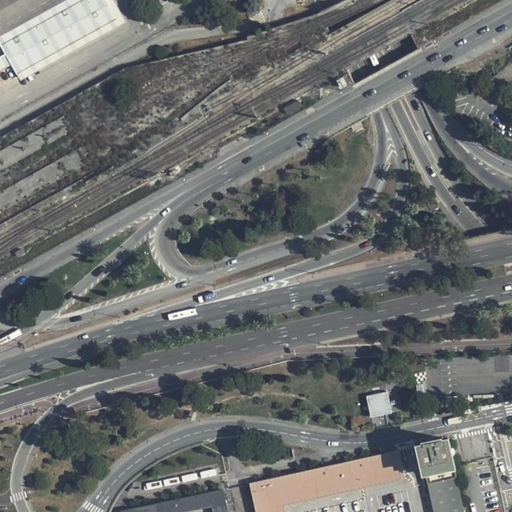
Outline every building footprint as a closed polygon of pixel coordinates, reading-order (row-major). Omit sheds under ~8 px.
[(127,18),(116,0),(0,0),(0,71),(13,64),(21,78),(127,18)] [(434,199),(428,204),(432,210),(439,205),(434,199)] [(365,398),(370,418),(390,414),(386,393),(365,398)] [(418,442),(425,474),(459,467),(452,435),(418,442)] [(288,511),(286,503),(407,477),(400,448),(250,481),(257,511),(288,511)] [(466,511),(458,475),(430,482),(436,511),(466,511)] [(230,511),(225,487),(122,510),(122,511),(178,511),(214,504),(215,511),(230,511)]
